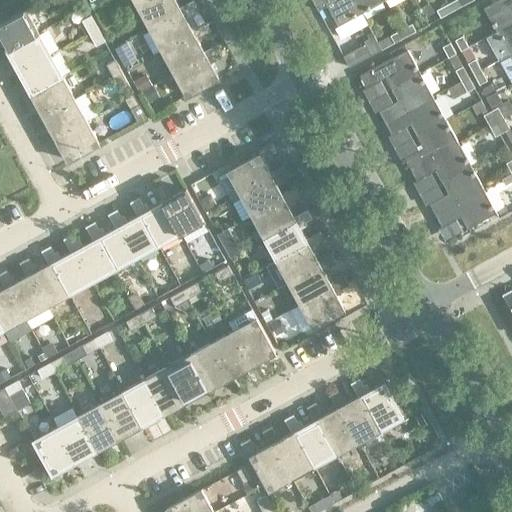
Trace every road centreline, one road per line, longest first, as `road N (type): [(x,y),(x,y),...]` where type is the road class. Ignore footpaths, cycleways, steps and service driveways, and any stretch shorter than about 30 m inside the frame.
road 1 (residential): [(430,305),(113,485)]
road 2 (residential): [(61,214),(302,78)]
road 3 (residential): [(430,305),(302,78)]
road 4 (residential): [(357,511),(497,437)]
road 5 (residential): [(497,437),(430,305)]
road 6 (residential): [(61,214),(0,102)]
